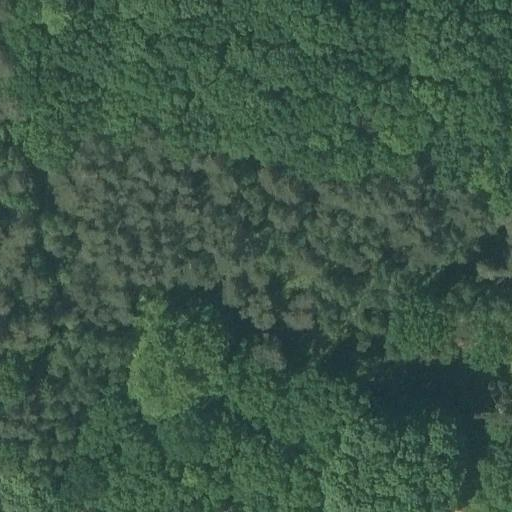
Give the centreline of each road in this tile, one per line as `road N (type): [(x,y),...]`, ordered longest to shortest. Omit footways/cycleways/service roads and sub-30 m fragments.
road 1 (track): [(22,78),(47,304),(11,486)]
road 2 (track): [(11,486),(323,485)]
